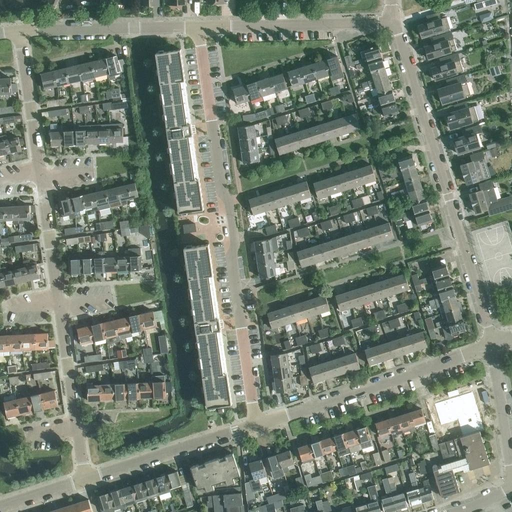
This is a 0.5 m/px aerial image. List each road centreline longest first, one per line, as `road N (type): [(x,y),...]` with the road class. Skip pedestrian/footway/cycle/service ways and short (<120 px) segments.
road 1 (residential): [(85,481),(20,32)]
road 2 (residential): [(255,426),(200,28)]
road 3 (residential): [(496,342),(393,24)]
road 4 (residential): [(255,426),(496,342)]
road 5 (residential): [(200,28),(393,24)]
road 6 (residential): [(20,32),(200,28)]
road 7 (residential): [(85,481),(255,426)]
